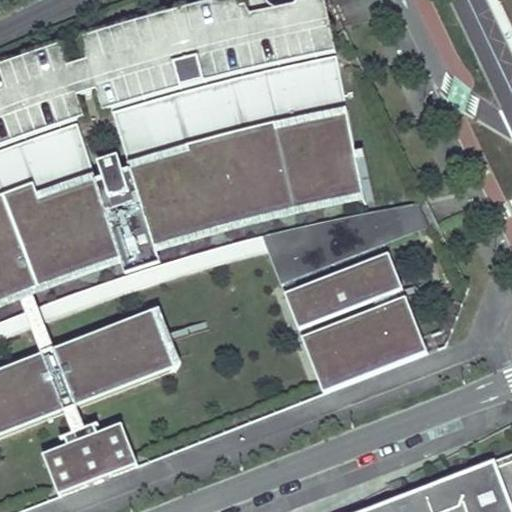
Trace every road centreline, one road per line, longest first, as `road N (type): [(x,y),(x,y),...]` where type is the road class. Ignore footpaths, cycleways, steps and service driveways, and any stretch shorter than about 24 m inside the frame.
road 1 (residential): [(511,383),(180,511)]
road 2 (residential): [(402,0),(441,78),(511,124)]
